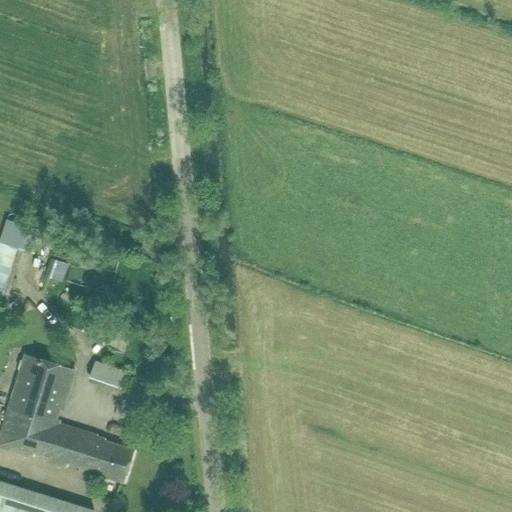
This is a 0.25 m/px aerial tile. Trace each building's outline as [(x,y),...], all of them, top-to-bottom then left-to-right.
[(0,301),(3,302),(22,248),(0,241),(0,301)] [(55,271),(59,262),(52,259),(48,268),(55,271)] [(121,483),(132,450),(96,439),(97,435),(57,422),(73,370),(25,355),(23,359),(20,360),(17,369),(19,372),(0,433),(0,447),(32,458),(35,453),(46,456),(45,463),(65,469),(68,463),(80,467),(79,473),(85,475),(86,472),(121,483)] [(130,399),(137,378),(95,362),(88,381),(95,383),(94,386),(130,399)] [(93,511),(0,481),(0,511),(93,511)]
